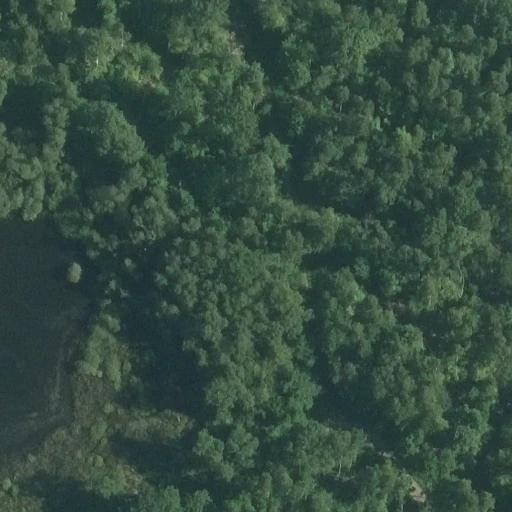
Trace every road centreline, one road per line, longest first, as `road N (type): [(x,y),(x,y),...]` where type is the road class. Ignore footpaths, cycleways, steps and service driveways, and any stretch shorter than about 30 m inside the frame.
road 1 (track): [(325,420),(298,224),(272,105),(235,0)]
road 2 (track): [(325,420),(369,434),(428,511)]
road 3 (track): [(222,511),(325,420)]
